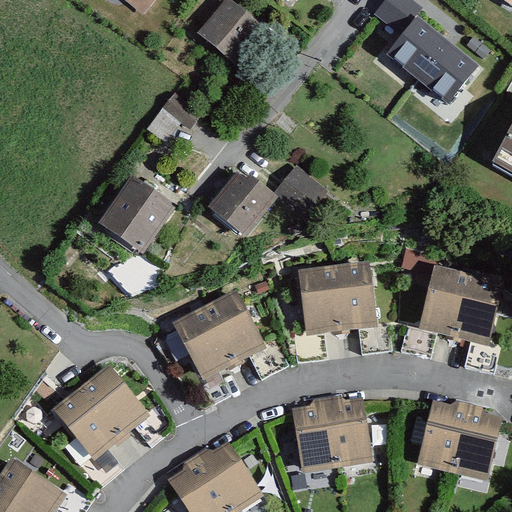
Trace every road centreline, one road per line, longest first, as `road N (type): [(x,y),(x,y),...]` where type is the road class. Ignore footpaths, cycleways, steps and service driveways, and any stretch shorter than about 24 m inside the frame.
road 1 (residential): [(202,436),(301,384),(395,375),(511,398)]
road 2 (residential): [(0,278),(57,330),(148,359),(202,436)]
road 3 (residential): [(202,199),(362,0)]
